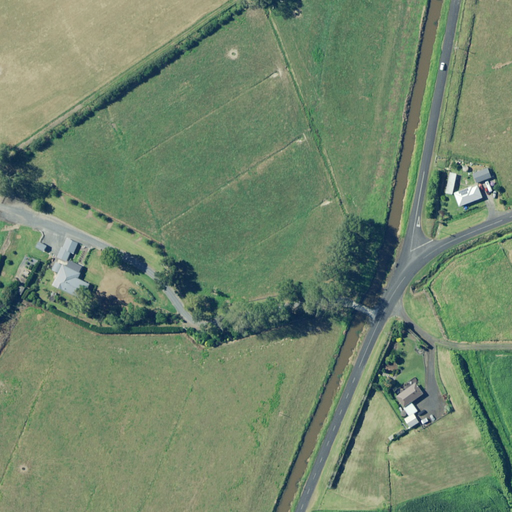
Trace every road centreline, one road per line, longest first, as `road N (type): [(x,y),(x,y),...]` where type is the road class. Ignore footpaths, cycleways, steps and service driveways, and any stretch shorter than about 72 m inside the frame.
road 1 (tertiary): [(417,264),(377,324),(300,511)]
road 2 (unclassified): [(457,0),(410,251),(417,264)]
